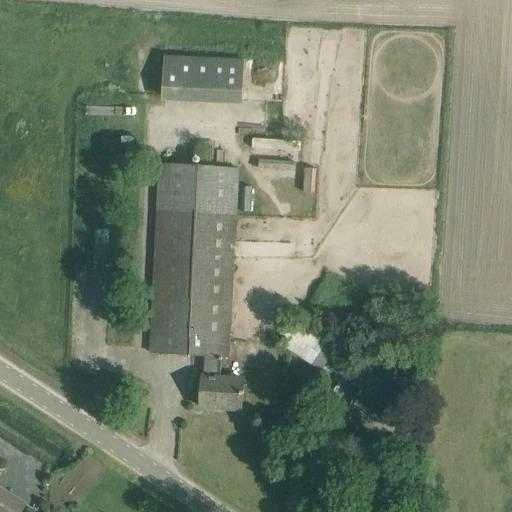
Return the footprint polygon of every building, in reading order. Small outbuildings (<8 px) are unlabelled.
[(242,106),(244,60),(164,56),(162,103),(242,106)] [(259,159),(259,169),(296,171),(296,162),(259,159)] [(243,395),(243,392),(243,379),(220,378),(222,357),(229,357),(241,169),(162,164),(150,352),(205,356),(204,377),(202,377),(200,407),(241,410),(242,395),(243,395)] [(316,169),(306,168),(304,192),(315,192),(316,169)] [(242,188),(241,212),(255,213),(257,189),(242,188)] [(285,322),(283,347),(321,371),(336,348),(294,321),(285,322)] [(353,378),(350,383),(363,391),(379,402),(388,388),(359,369),(353,378)] [(127,387),(122,397),(141,406),(146,395),(141,392),(144,384),(129,377),(125,386),(127,387)] [(363,391),(354,404),(376,419),(385,405),(379,402),(363,391)] [(0,511),(21,511),(26,505),(0,487),(0,511)]
